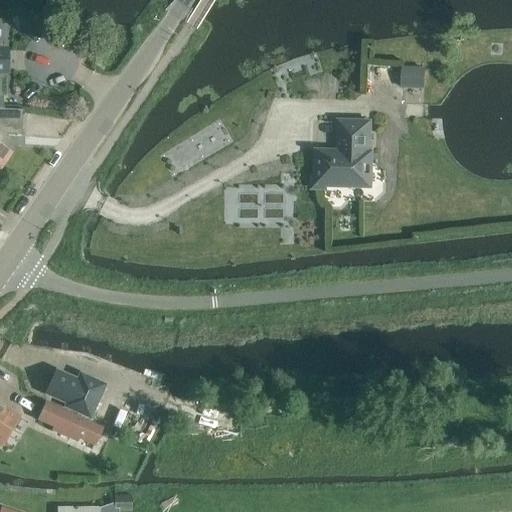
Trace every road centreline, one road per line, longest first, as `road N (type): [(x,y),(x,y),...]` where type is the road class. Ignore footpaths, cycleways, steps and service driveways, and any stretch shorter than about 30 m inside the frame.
road 1 (unclassified): [(1,266),(88,295),(188,304),(511,276)]
road 2 (tertiary): [(1,266),(184,0)]
